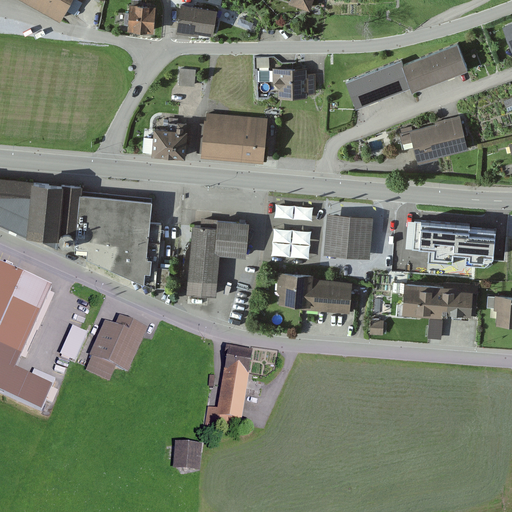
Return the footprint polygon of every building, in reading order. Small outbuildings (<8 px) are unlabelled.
[(24,0),(60,18),(66,8),(70,0),(24,0)] [(83,0),(70,0),(66,8),(76,14),(83,0)] [(156,4),(130,2),(128,27),(154,29),(156,4)] [(217,8),(181,2),(176,28),(199,33),(199,29),(213,31),(217,8)] [(511,20),(503,24),(511,47),(511,20)] [(457,41),(403,62),(411,84),(413,89),(467,67),(457,41)] [(269,56),(256,57),(257,67),(270,66),(269,56)] [(401,58),(346,79),(357,105),(411,84),(403,62),(401,58)] [(197,69),(181,67),(180,84),(195,85),(197,69)] [(307,67),(274,67),(274,82),(278,86),(278,94),(307,94),(307,90),(307,72),(307,67)] [(316,72),(307,72),(307,90),(316,90),(316,72)] [(268,117),(207,112),(207,117),(205,117),(204,123),(200,122),(197,151),(202,151),(201,156),(265,161),(268,117)] [(468,147),(460,114),(434,120),(435,122),(411,128),(410,125),(399,128),(402,141),(412,139),(418,160),(438,155),(438,154),(468,147)] [(173,125),(154,124),(153,137),(145,137),(143,152),(186,156),(189,121),(173,120),(173,125)] [(0,222),(28,235),(33,179),(0,176),(0,222)] [(61,238),(66,182),(33,179),(28,235),(61,238)] [(78,249),(84,192),(84,184),(66,182),(61,238),(59,247),(78,249)] [(152,198),(84,192),(78,249),(76,253),(155,287),(157,266),(162,222),(150,222),(152,198)] [(315,212),(315,199),(278,199),(278,212),(315,212)] [(374,217),(329,214),(326,254),(371,258),(374,217)] [(185,292),(218,295),(221,255),(247,257),(250,220),(218,217),(218,225),(191,223),(185,292)] [(273,248),(311,252),(314,225),(277,221),(273,248)] [(54,289),(0,263),(0,348),(22,359),(54,289)] [(170,268),(157,266),(155,287),(168,288),(170,268)] [(313,272),(279,269),(277,290),(280,292),(279,301),(302,303),(301,307),(349,311),(352,281),(313,278),(313,272)] [(444,284),(405,281),(402,313),(443,316),(443,311),(472,313),(475,283),(444,281),(444,284)] [(511,293),(495,292),(495,295),(489,295),(488,305),(493,306),(493,308),(497,309),(496,322),(511,323),(511,293)] [(121,317),(117,326),(105,321),(90,356),(92,357),(116,368),(130,373),(149,329),(121,317)] [(384,319),(372,318),(370,333),(383,334),(384,319)] [(443,319),(430,318),(428,337),(441,338),(443,319)] [(73,326),(60,355),(76,362),(88,333),(73,326)] [(22,359),(0,348),(0,394),(43,413),(54,388),(16,372),(22,359)] [(225,372),(250,375),(253,353),(227,349),(225,372)] [(116,368),(92,357),(86,371),(110,381),(116,368)] [(250,375),(225,372),(220,411),(209,410),(206,430),(242,434),(250,375)] [(203,447),(176,446),(175,471),(202,472),(203,447)]
